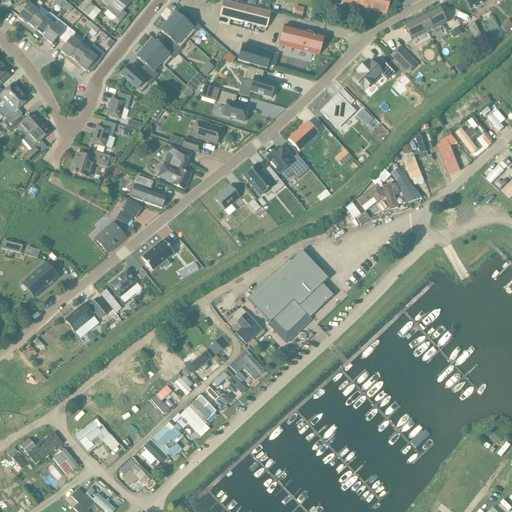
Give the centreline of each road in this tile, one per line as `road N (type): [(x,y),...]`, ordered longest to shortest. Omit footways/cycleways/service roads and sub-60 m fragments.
road 1 (residential): [(0,355),(374,35),(431,0)]
road 2 (unknown): [(207,300),(236,356),(131,446),(91,465)]
road 3 (unknown): [(176,0),(246,35),(267,34),(282,18),(362,46)]
road 4 (residential): [(66,139),(37,78),(0,37)]
